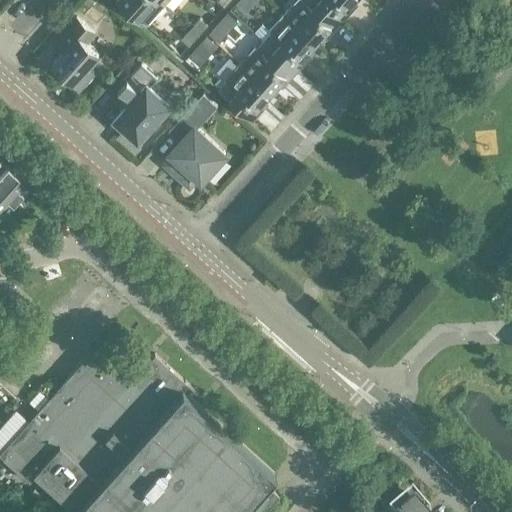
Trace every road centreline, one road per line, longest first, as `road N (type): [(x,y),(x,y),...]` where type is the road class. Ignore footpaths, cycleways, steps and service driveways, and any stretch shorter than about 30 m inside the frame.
road 1 (residential): [(0,271),(71,249),(89,253),(291,443)]
road 2 (residential): [(192,246),(414,0)]
road 3 (tertiary): [(192,246),(0,73)]
road 4 (tertiary): [(324,364),(192,246)]
road 5 (tertiary): [(449,475),(398,412),(324,364)]
road 6 (tertiary): [(324,364),(384,427),(449,475)]
